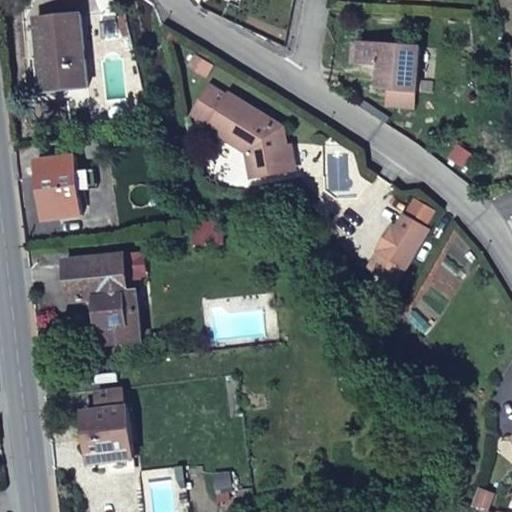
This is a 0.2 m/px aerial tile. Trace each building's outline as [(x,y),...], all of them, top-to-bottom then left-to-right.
[(81,16),(37,20),(42,70),(48,70),(50,90),(87,86),(81,16)] [(361,65),(362,44),(355,43),(354,65),(361,65)] [(421,47),(362,44),(361,65),(383,66),(381,90),(419,93),(421,47)] [(243,168),(282,162),(278,140),(274,120),(220,87),(218,89),(201,78),(185,105),(238,143),(243,168)] [(278,140),(282,162),(287,161),(283,140),(278,140)] [(75,157),(37,162),(43,220),(82,215),(75,157)] [(381,250),(406,266),(429,231),(409,217),(401,229),(396,226),(381,250)] [(217,232),(197,233),(198,244),(218,242),(217,232)] [(372,266),(396,282),(406,266),(381,250),(372,266)] [(142,341),(137,294),(128,295),(124,256),(64,262),(71,302),(95,300),(100,346),(142,341)] [(99,411),(83,413),(89,463),(132,458),(125,408),(121,390),(97,393),(99,411)] [(475,511),(478,511),(488,511),(491,498),(478,495),(475,511)]
